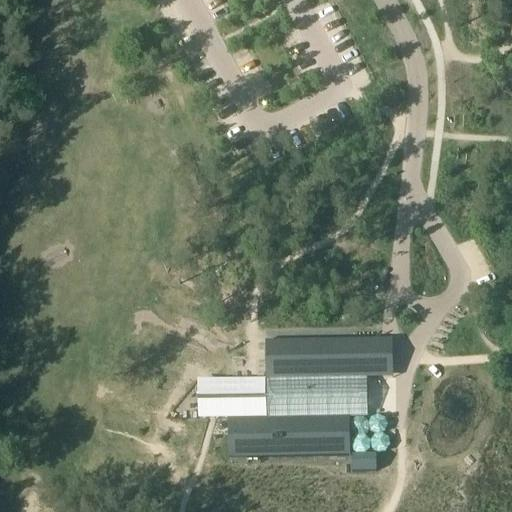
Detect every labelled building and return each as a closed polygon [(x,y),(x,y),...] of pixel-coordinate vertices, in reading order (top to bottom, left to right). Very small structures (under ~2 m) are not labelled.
[(161,14),(164,28),(181,23),(177,9),(161,14)] [(112,42),(117,23),(101,19),(97,38),(112,42)] [(333,55),(351,47),(337,19),(319,27),(333,55)] [(78,55),(83,41),(70,37),(65,50),(78,55)] [(368,379),(369,379),(396,378),(396,341),(266,343),(267,381),(266,381),(266,393),(267,419),(228,420),(229,458),(350,457),(349,420),(368,419),(368,392),(368,379)] [(376,472),(376,456),(352,456),(352,457),(352,472),(376,472)]
